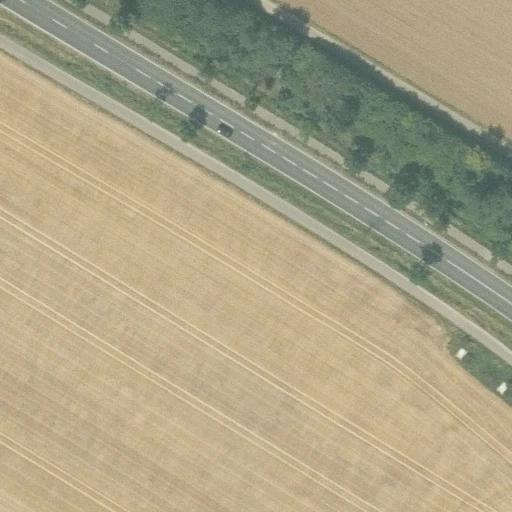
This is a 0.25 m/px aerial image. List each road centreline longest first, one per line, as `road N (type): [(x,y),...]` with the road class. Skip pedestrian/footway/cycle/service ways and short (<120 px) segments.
road 1 (track): [(511,366),(371,268),(0,44)]
road 2 (secondary): [(511,309),(294,167),(4,0)]
road 3 (track): [(258,0),(511,157)]
